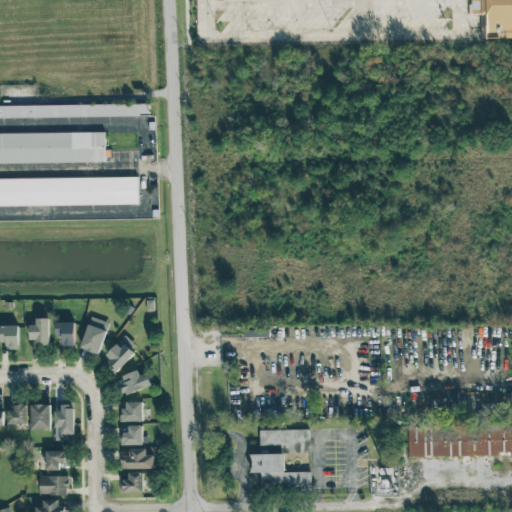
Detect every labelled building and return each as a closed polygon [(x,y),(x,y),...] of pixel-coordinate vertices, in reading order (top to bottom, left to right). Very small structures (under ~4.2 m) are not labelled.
[(511,0),(487,0),(487,38),(511,37),(511,0)] [(0,105),(0,220),(159,218),(153,103),(0,105)] [(49,346),(49,318),(36,319),(36,325),(29,325),(30,340),(37,339),(37,346),(49,346)] [(75,322),(56,322),(56,345),(75,345),(75,322)] [(98,355),(107,330),(88,324),(80,349),(98,355)] [(0,325),(0,345),(19,345),(18,325),(0,325)] [(113,375),(139,347),(125,335),(106,355),(111,360),(104,367),(113,375)] [(151,384),(147,373),(140,376),(138,371),(117,380),(123,396),(151,384)] [(123,422),(143,421),(142,402),(122,402),(123,422)] [(51,429),(50,404),(31,405),(32,430),(51,429)] [(74,434),(74,404),(56,404),(55,440),(66,441),(67,434),(74,434)] [(27,424),(27,407),(8,407),(8,424),(27,424)] [(408,456),(511,454),(511,424),(408,426),(408,456)] [(143,426),(129,426),(129,432),(121,432),(121,445),(143,444),(143,426)] [(259,430),(260,454),(251,454),(251,472),(260,472),(260,493),(311,492),(310,471),(284,472),(284,453),(310,452),(309,429),(259,430)] [(154,468),(154,455),(147,455),(147,449),(129,449),(129,456),(120,456),(120,469),(154,468)] [(46,470),(60,470),(60,464),(68,463),(68,450),(46,451),(46,470)] [(143,492),(143,472),(129,472),(129,480),(120,480),(120,493),(143,492)] [(68,476),(39,476),(40,495),(68,495),(68,476)] [(35,511),(68,511),(68,506),(59,506),(59,500),(43,500),(43,506),(35,507),(35,511)]
